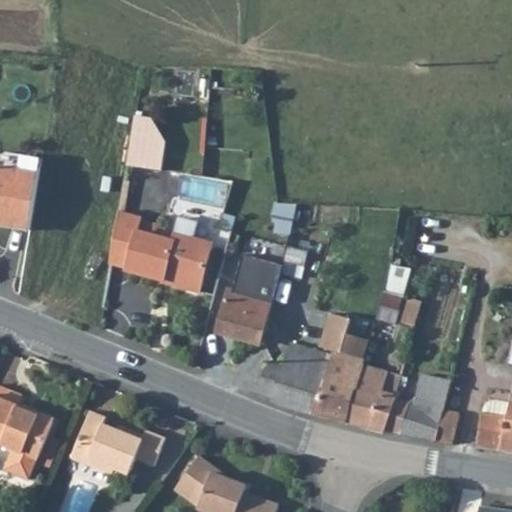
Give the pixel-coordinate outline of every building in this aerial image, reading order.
[(139,115),(130,166),(166,172),(171,143),(157,118),(139,115)] [(0,226),(38,231),(44,179),(0,174),(0,226)] [(296,205),(282,204),(279,216),(295,219),(300,203),(296,205)] [(120,212),(111,264),(128,268),(127,271),(162,279),(163,274),(199,283),(209,243),(194,239),(173,234),(172,241),(140,233),(143,218),(120,212)] [(179,212),(173,234),(194,239),(199,217),(179,212)] [(286,274),(306,278),(311,252),(290,248),(286,274)] [(246,256),(237,293),(276,303),(285,265),(246,256)] [(404,310),(413,269),(394,265),(385,306),(404,310)] [(162,279),(161,284),(197,293),(199,283),(163,274),(162,279)] [(233,291),(222,333),(265,346),(276,303),(237,293),(233,291)] [(363,367),(370,340),(349,335),(353,320),(332,315),(323,349),(333,351),(331,358),(312,415),(347,422),(363,367)] [(286,368),(274,364),(265,382),(260,393),(274,398),(273,406),(312,415),(331,358),(293,347),(286,368)] [(395,399),(402,377),(363,367),(347,422),(369,425),(386,430),(395,399)] [(0,391),(0,449),(2,450),(4,446),(15,451),(7,470),(31,481),(55,424),(33,415),(31,419),(18,414),(23,401),(0,391)] [(425,396),(423,406),(444,412),(446,401),(425,396)] [(438,438),(444,412),(423,406),(395,399),(386,430),(436,445),(438,438)] [(511,407),(510,417),(486,413),(477,444),(511,450),(511,407)] [(444,412),(438,438),(458,441),(463,424),(457,423),(459,414),(444,412)] [(91,414),(71,461),(113,478),(115,473),(128,478),(135,463),(155,470),(166,444),(147,435),(143,444),(104,428),(107,421),(91,414)] [(278,511),(280,505),(260,497),(258,502),(243,498),(246,486),(228,481),(230,479),(201,458),(178,490),(202,508),(200,511),(278,511)]
